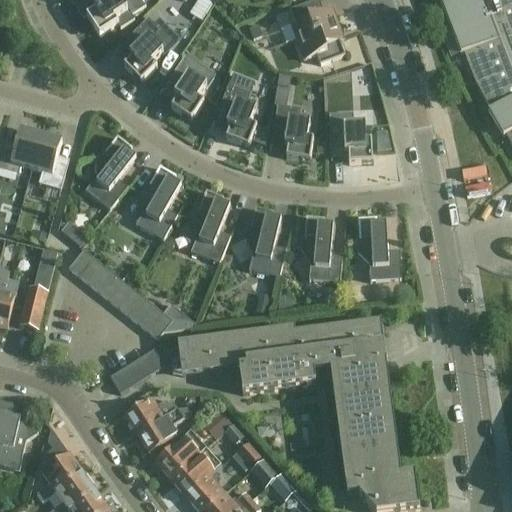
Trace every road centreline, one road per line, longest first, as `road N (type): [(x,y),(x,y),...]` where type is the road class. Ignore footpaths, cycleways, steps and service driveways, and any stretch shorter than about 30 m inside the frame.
road 1 (residential): [(436,192),(298,200),(194,168),(97,96)]
road 2 (residential): [(479,511),(436,192)]
road 3 (unknown): [(92,433),(154,395),(205,392),(251,410),(278,408),(285,458)]
road 4 (residential): [(0,373),(54,386),(156,511)]
road 5 (residential): [(436,192),(381,0)]
